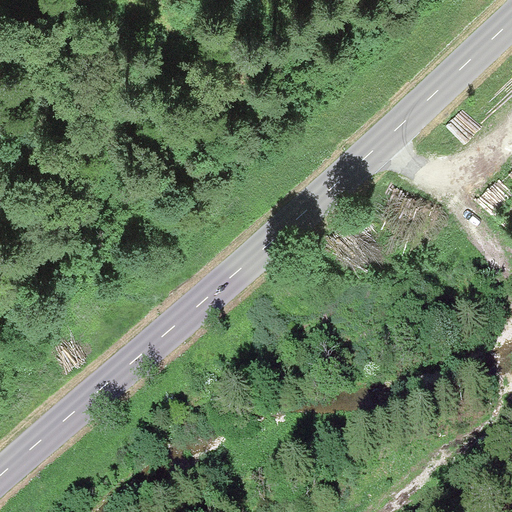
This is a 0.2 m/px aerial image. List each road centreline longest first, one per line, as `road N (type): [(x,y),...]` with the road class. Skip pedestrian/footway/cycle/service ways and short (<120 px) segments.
road 1 (secondary): [(511,22),(0,479)]
road 2 (track): [(348,511),(454,450),(499,411),(511,332)]
road 3 (track): [(511,312),(502,264),(480,231),(386,139)]
